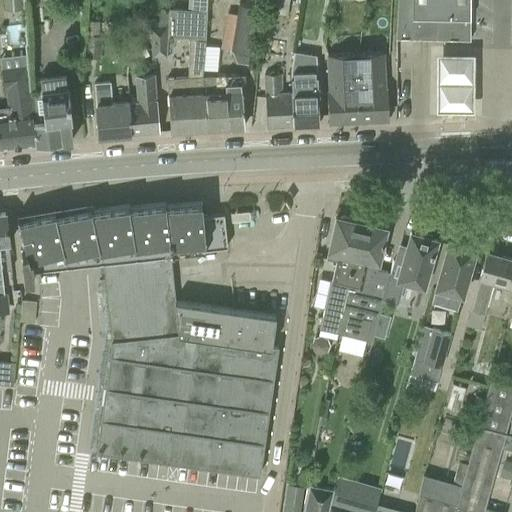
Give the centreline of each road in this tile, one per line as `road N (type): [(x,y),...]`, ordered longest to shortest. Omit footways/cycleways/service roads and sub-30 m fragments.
road 1 (residential): [(315,156),(265,511)]
road 2 (tertiary): [(0,179),(315,156)]
road 3 (residential): [(511,231),(404,200),(400,152)]
